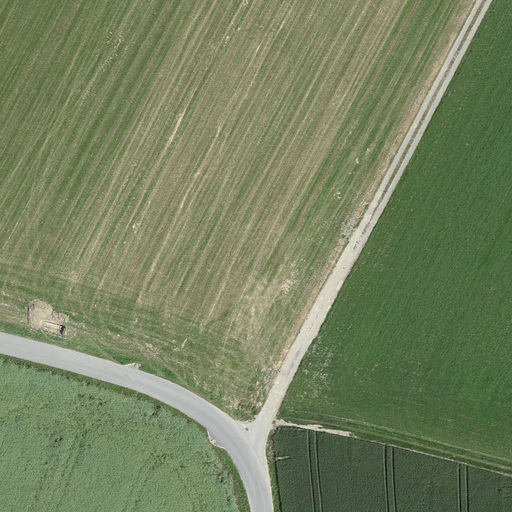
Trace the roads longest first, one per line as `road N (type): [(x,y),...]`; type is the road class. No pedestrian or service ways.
road 1 (track): [(246,455),(484,0)]
road 2 (unclassified): [(262,511),(246,455),(200,409),(113,372),(0,342)]
